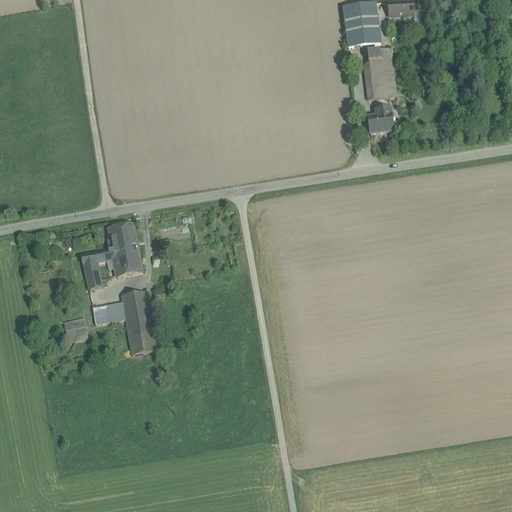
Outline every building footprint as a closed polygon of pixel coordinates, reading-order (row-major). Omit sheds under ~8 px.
[(395,12),(389,12),(390,20),(395,19),(395,20),(414,19),(414,3),(394,4),(395,12)] [(376,8),(376,6),(344,10),(349,50),(381,47),(377,17),(376,8)] [(382,62),(387,62),(386,53),(386,52),(380,53),(368,55),(369,66),(364,67),(368,103),(391,100),(387,72),(385,72),(384,65),(378,65),(378,63),(382,63),(382,62)] [(391,52),(386,53),(387,62),(382,62),(382,63),(378,63),(378,65),(384,65),(385,72),(387,72),(391,100),(396,100),(391,52)] [(423,91),(424,99),(432,99),(431,90),(423,91)] [(371,137),(394,134),(392,113),(389,113),(388,111),(385,111),(376,113),(376,118),(368,119),(371,137)] [(113,252),(113,255),(138,251),(139,251),(138,248),(134,227),(109,232),(113,252)] [(113,255),(114,262),(118,279),(143,274),(138,251),(113,255)] [(114,262),(113,255),(113,252),(82,258),(89,292),(103,290),(98,265),(114,262)] [(146,295),(122,299),(123,303),(126,323),(132,358),(157,354),(146,295)] [(98,327),(126,323),(123,303),(94,309),(98,327)] [(64,326),(66,334),(86,330),(85,321),(64,326)] [(66,334),(69,345),(89,341),(86,330),(66,334)]
